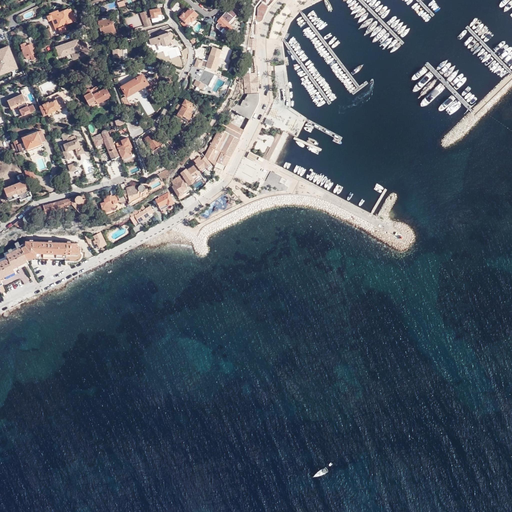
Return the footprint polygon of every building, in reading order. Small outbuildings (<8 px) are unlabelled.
[(270,0),(258,22),(269,10),(276,0),(270,0)] [(262,0),(258,6),(258,22),(270,0),(262,0)] [(236,14),(223,2),(223,7),(226,10),(225,10),(226,12),(217,21),(218,22),(216,24),(213,21),(211,31),(212,32),(216,27),(219,30),(223,27),(225,29),(226,30),(227,30),(228,30),(229,30),(230,29),(231,28),(231,27),(231,26),(230,25),(229,24),(227,22),(233,17),(236,14)] [(51,16),(48,17),(49,21),(52,19),(56,31),(60,29),(61,33),(66,31),(65,27),(66,27),(65,24),(75,20),(71,8),(70,9),(69,7),(65,9),(64,8),(64,7),(61,9),(60,10),(60,11),(59,12),(58,11),(50,14),(51,16)] [(158,18),(158,15),(161,15),(160,9),(150,10),(152,19),(158,18)] [(182,15),(179,18),(179,19),(179,20),(181,21),(180,22),(185,27),(188,25),(189,25),(195,18),(194,18),(198,15),(193,10),(192,11),(190,9),(188,11),(187,10),(186,11),(184,10),(180,14),(182,15)] [(152,26),(146,11),(139,13),(144,27),(152,26)] [(158,18),(152,19),(152,23),(158,22),(158,21),(162,20),(161,15),(158,15),(158,18)] [(113,20),(112,21),(111,17),(111,16),(99,20),(100,22),(99,23),(103,34),(116,29),(113,23),(115,23),(115,21),(114,20),(113,20)] [(205,28),(210,18),(208,19),(205,18),(204,17),(200,25),(205,28)] [(152,39),(150,40),(152,45),(157,44),(158,47),(163,45),(163,46),(169,44),(169,43),(170,42),(171,42),(172,41),(172,39),(172,38),(173,36),(172,33),(170,32),(163,35),(162,34),(159,35),(160,36),(152,39)] [(79,42),(78,39),(59,47),(58,46),(53,48),(56,53),(58,52),(61,58),(72,53),(74,57),(73,58),(73,59),(91,50),(90,48),(89,49),(85,40),(79,42)] [(21,48),(25,57),(30,55),(31,58),(32,60),(37,58),(31,44),(27,46),(25,43),(21,45),(22,48),(21,48)] [(10,46),(0,50),(0,76),(18,69),(10,46)] [(203,58),(206,49),(198,46),(195,56),(203,58)] [(198,60),(195,66),(197,67),(201,68),(203,62),(207,64),(206,70),(213,72),(215,73),(221,58),(220,57),(222,50),(214,47),(208,61),(203,59),(202,61),(198,60)] [(167,61),(175,53),(171,48),(163,56),(167,61)] [(257,83),(258,81),(256,57),(246,57),(245,63),(242,74),(244,76),(248,76),(249,84),(257,83)] [(206,70),(201,68),(197,67),(190,83),(192,84),(191,87),(196,89),(197,87),(204,90),(213,72),(206,70)] [(207,91),(215,73),(213,72),(204,90),(207,91)] [(227,79),(217,74),(209,90),(219,95),(221,92),(225,95),(232,81),(228,79),(227,79)] [(123,88),(128,98),(150,84),(143,75),(123,88)] [(26,93),(33,90),(32,86),(32,87),(31,84),(20,90),(21,93),(22,94),(25,92),(26,93)] [(91,105),(97,102),(98,104),(109,98),(107,93),(108,92),(106,88),(100,91),(98,86),(90,90),(89,87),(83,90),(91,105)] [(11,109),(18,106),(22,116),(35,110),(33,104),(28,106),(22,94),(21,93),(7,100),(11,109)] [(233,109),(251,119),(256,109),(259,103),(259,101),(260,99),(260,94),(249,94),(245,101),(244,101),(243,102),(243,101),(242,103),(242,104),(241,106),(237,105),(233,109)] [(61,96),(56,98),(61,107),(66,105),(61,96)] [(124,101),(129,110),(134,107),(128,98),(124,101)] [(42,99),(38,100),(43,114),(44,116),(48,114),(60,108),(56,100),(49,103),(44,105),(42,99)] [(183,104),(179,102),(176,108),(182,112),(180,117),(191,123),(200,108),(185,99),(183,104)] [(60,108),(48,114),(49,117),(62,111),(60,108)] [(116,121),(117,126),(125,123),(123,117),(116,121)] [(266,117),(263,125),(272,129),(275,121),(266,117)] [(219,128),(240,139),(245,130),(224,119),(219,128)] [(231,156),(240,139),(219,128),(204,155),(215,166),(221,152),(222,152),(231,156)] [(14,143),(16,148),(18,153),(27,149),(43,144),(42,142),(46,141),(42,130),(28,136),(27,133),(22,135),(23,138),(14,141),(14,143)] [(120,157),(117,149),(111,136),(110,136),(108,131),(106,130),(104,130),(103,131),(102,132),(102,133),(92,137),(96,148),(106,144),(109,152),(112,160),(120,157)] [(152,135),(149,132),(144,136),(151,146),(150,147),(154,154),(156,153),(154,150),(164,143),(162,139),(160,140),(156,135),(155,136),(153,135),(152,135)] [(71,149),(75,148),(76,149),(77,153),(84,150),(83,146),(81,147),(79,140),(78,140),(76,136),(68,139),(69,143),(65,145),(66,148),(63,149),(64,153),(66,157),(69,156),(68,152),(69,152),(72,151),(71,149)] [(123,158),(132,155),(133,158),(135,157),(132,149),(133,149),(128,137),(119,141),(121,146),(118,147),(123,158)] [(164,143),(154,150),(156,153),(167,146),(164,143)] [(43,144),(27,149),(28,152),(43,146),(43,144)] [(206,167),(210,164),(204,155),(201,157),(200,156),(201,155),(198,151),(190,157),(192,159),(195,160),(197,163),(203,171),(206,168),(206,167)] [(218,168),(224,171),(231,156),(222,152),(215,166),(218,168)] [(255,160),(257,156),(249,153),(247,157),(255,161),(255,160)] [(195,165),(188,170),(184,164),(180,168),(182,171),(182,172),(190,184),(197,178),(199,180),(203,177),(195,165)] [(32,168),(25,171),(28,180),(35,178),(32,168)] [(270,171),(265,180),(282,189),(287,179),(270,171)] [(20,182),(4,188),(6,193),(2,194),(5,201),(9,200),(18,197),(21,202),(24,200),(24,199),(31,195),(23,174),(17,176),(18,180),(19,179),(20,182)] [(182,179),(182,180),(180,176),(176,178),(171,183),(179,196),(180,198),(182,198),(184,196),(184,195),(184,194),(189,190),(182,179)] [(126,188),(122,190),(128,204),(142,197),(139,192),(140,192),(141,191),(142,191),(142,190),(143,189),(143,188),(143,187),(143,186),(142,185),(141,185),(140,184),(139,184),(138,185),(136,186),(136,184),(127,185),(126,187),(126,188)] [(165,191),(166,194),(163,196),(156,199),(156,200),(154,201),(155,204),(158,203),(161,209),(168,205),(169,205),(174,202),(172,198),(174,196),(172,193),(170,195),(169,193),(174,191),(172,187),(165,191)] [(105,201),(101,203),(102,209),(104,209),(105,212),(115,209),(114,206),(114,205),(115,205),(114,203),(118,202),(115,191),(111,193),(111,194),(107,196),(107,197),(106,197),(105,197),(105,198),(104,199),(104,200),(105,201)] [(77,197),(76,198),(72,197),(70,198),(72,203),(80,213),(81,213),(82,213),(83,213),(84,212),(85,211),(86,210),(86,209),(86,208),(84,204),(86,204),(87,203),(87,202),(88,201),(88,200),(88,199),(88,198),(87,197),(86,196),(85,195),(84,195),(83,195),(82,195),(81,196),(79,196),(77,197)] [(64,205),(72,203),(70,198),(43,205),(44,209),(45,212),(65,207),(64,205)] [(168,205),(161,209),(162,210),(175,203),(174,202),(169,205),(168,205)] [(36,207),(26,215),(27,215),(28,215),(29,216),(37,211),(44,209),(43,205),(36,207)] [(156,215),(152,208),(151,207),(150,208),(142,212),(140,209),(130,214),(136,227),(141,224),(140,222),(151,217),(152,218),(156,215)] [(30,217),(29,216),(28,215),(27,215),(26,215),(14,224),(19,226),(25,221),(26,222),(27,222),(28,221),(29,221),(30,220),(30,219),(30,218),(30,217)] [(99,247),(106,243),(100,232),(94,235),(95,238),(93,239),(97,247),(99,247)] [(25,235),(18,241),(18,242),(28,261),(31,259),(33,259),(35,259),(35,258),(50,259),(66,259),(65,262),(67,262),(78,262),(83,257),(84,253),(81,248),(79,248),(79,243),(71,243),(71,242),(69,242),(69,243),(52,242),(52,241),(51,241),(51,242),(33,241),(33,240),(25,240),(25,235)] [(0,285),(1,285),(4,284),(2,280),(17,273),(15,270),(27,264),(29,263),(28,261),(18,242),(15,243),(17,247),(17,248),(7,254),(8,257),(0,260),(0,285)] [(12,249),(9,251),(5,253),(6,256),(0,259),(0,260),(8,257),(7,254),(17,248),(17,247),(12,249)]
